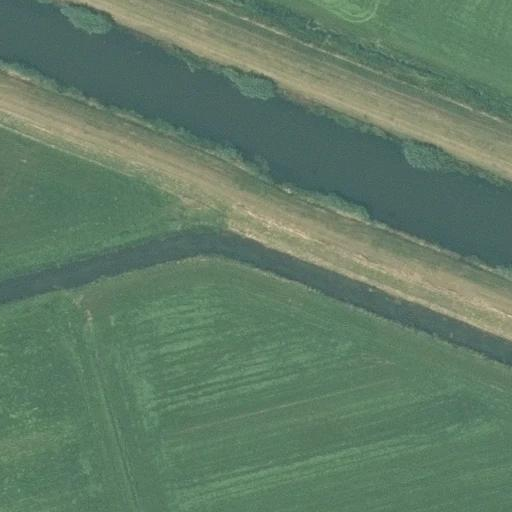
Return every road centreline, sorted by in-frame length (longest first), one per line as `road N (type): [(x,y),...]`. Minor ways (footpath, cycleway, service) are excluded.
road 1 (track): [(511,311),(0,103)]
road 2 (track): [(511,147),(123,0)]
